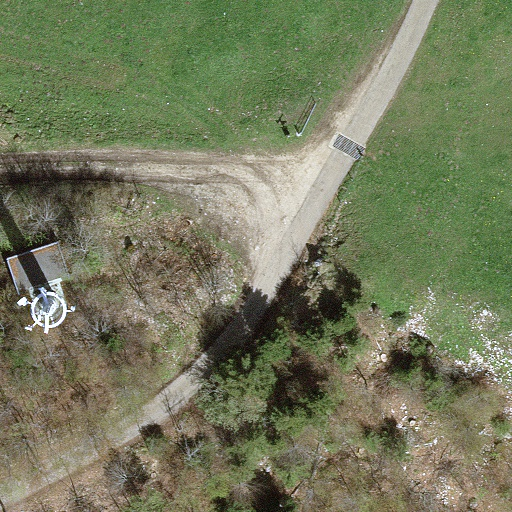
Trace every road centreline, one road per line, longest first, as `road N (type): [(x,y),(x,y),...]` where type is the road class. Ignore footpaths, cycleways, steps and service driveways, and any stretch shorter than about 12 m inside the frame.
road 1 (unclassified): [(0,496),(114,438),(212,365),(352,145),(423,0)]
road 2 (track): [(0,166),(102,163),(237,176),(318,199)]
